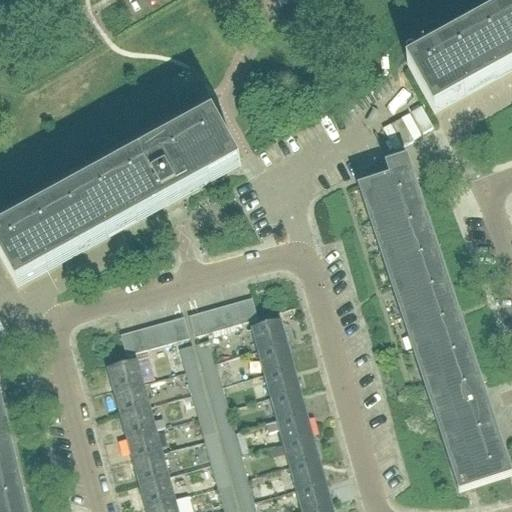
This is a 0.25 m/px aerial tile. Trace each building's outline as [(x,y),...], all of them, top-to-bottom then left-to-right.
[(511,13),(408,71),(431,113),(511,68),(511,13)] [(0,239),(0,260),(15,288),(237,167),(214,123),(0,239)] [(389,179),(361,189),(462,495),(508,480),(403,162),(385,167),(389,179)] [(240,305),(246,325),(257,322),(251,301),(240,305)] [(230,307),(235,328),(246,325),(240,305),(230,307)] [(220,310),(225,331),(235,328),(230,307),(220,310)] [(210,313),(215,334),(225,331),(220,310),(210,313)] [(200,316),(205,337),(215,334),(210,313),(200,316)] [(188,319),(194,340),(205,337),(200,316),(188,319)] [(172,324),(177,345),(188,342),(183,320),(172,324)] [(162,326),(167,347),(177,345),(172,324),(162,326)] [(252,332),(259,356),(288,348),(282,324),(259,331),(252,332)] [(152,329),(157,350),(167,347),(162,326),(152,329)] [(142,332),(147,353),(157,350),(152,329),(142,332)] [(132,334),(137,356),(147,353),(142,332),(132,334)] [(120,338),(126,359),(137,356),(132,334),(120,338)] [(259,356),(265,379),(295,371),(288,348),(259,356)] [(190,349),(178,352),(183,370),(195,366),(190,349)] [(198,354),(203,372),(215,368),(210,351),(198,354)] [(128,366),(107,371),(114,395),(144,387),(137,363),(128,366)] [(265,379),(271,402),(301,394),(295,371),(265,379)] [(197,373),(185,377),(190,394),(202,391),(197,373)] [(204,377),(209,395),(221,391),(217,374),(204,377)] [(144,387),(114,395),(120,419),(150,411),(144,387)] [(271,402),(277,424),(278,425),(307,417),(301,394),(271,402)] [(204,396),(191,400),(196,417),(208,414),(204,396)] [(211,400),(215,418),(228,414),(223,397),(211,400)] [(0,511),(23,511),(0,408),(0,511)] [(150,411),(120,419),(127,442),(156,434),(150,411)] [(280,433),(284,448),(313,440),(307,417),(278,425),(277,424),(266,427),(268,436),(280,433)] [(210,419),(198,423),(202,440),(215,437),(210,419)] [(217,423),(222,441),(234,437),(229,420),(217,423)] [(156,434),(127,442),(133,465),(163,457),(156,434)] [(284,448),(290,471),(320,463),(313,440),(284,448)] [(216,442),(204,446),(209,463),(221,459),(216,442)] [(223,446),(228,464),(241,460),(236,443),(223,446)] [(169,480),(163,457),(133,465),(139,488),(169,480)] [(290,471),(296,494),(326,486),(320,463),(290,471)] [(223,465),(210,469),(215,486),(227,482),(223,465)] [(230,469),(234,487),(247,483),(242,466),(230,469)] [(169,480),(139,488),(146,511),(175,503),(169,480)] [(296,494),(301,511),(321,511),(332,509),(326,486),(296,494)] [(229,488),(217,491),(221,509),(234,505),(229,488)] [(236,492),(241,510),(253,506),(248,489),(236,492)] [(177,511),(175,503),(146,511),(145,511),(177,511)]
